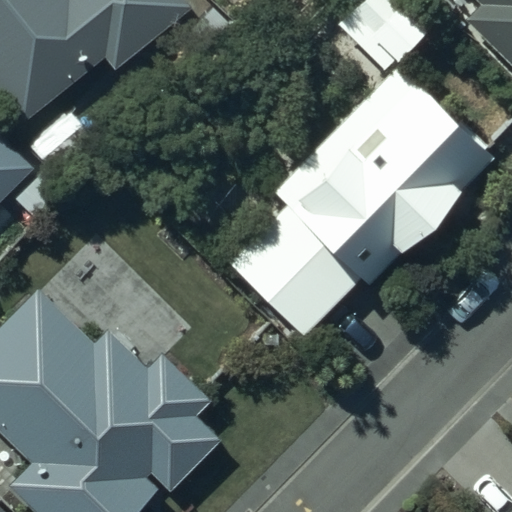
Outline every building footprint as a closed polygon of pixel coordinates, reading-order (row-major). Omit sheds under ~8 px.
[(108,116),(208,31),(182,0),(0,0),(0,123),(11,136),(78,80),(108,116)] [(409,0),(350,0),(338,13),(382,58),(425,15),(409,0)] [(511,0),(476,0),(448,31),(511,90),(511,0)] [(400,71),(278,210),(234,262),(310,328),(356,275),(387,301),(506,163),(400,71)] [(0,222),(35,186),(0,152),(0,222)] [(89,346),(32,288),(0,319),(0,426),(28,455),(4,479),(36,511),(137,511),(216,434),(193,411),(208,397),(159,347),(136,355),(108,327),(89,346)] [(0,511),(22,511),(1,490),(0,490),(0,511)]
